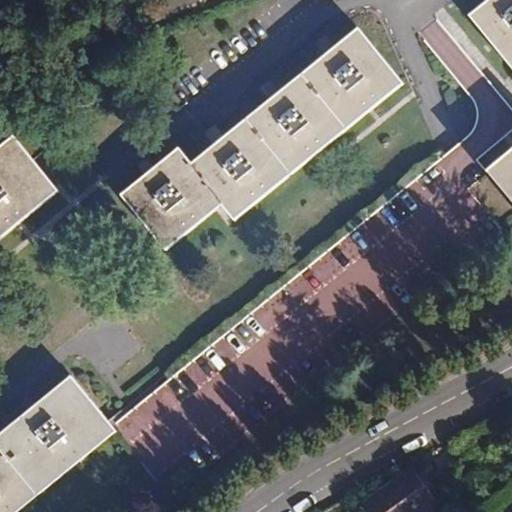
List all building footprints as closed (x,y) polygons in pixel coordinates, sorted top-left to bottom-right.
[(511,0),(489,0),(484,4),(470,15),(511,65),(511,64),(511,0)] [(206,153),(192,164),(180,149),(148,175),(123,195),(163,244),(219,199),(223,204),(232,215),(399,79),(359,29),(344,41),(278,95),(206,153)] [(432,46),(447,62),(457,53),(443,37),(432,46)] [(236,220),(403,84),(399,79),(232,215),(236,220)] [(0,149),(0,232),(55,187),(15,137),(0,149)] [(390,165),(407,151),(397,139),(380,153),(390,165)] [(511,150),(493,167),(511,189),(511,150)] [(488,171),(511,199),(511,189),(493,167),(488,171)] [(0,240),(59,192),(55,187),(0,232),(0,240)] [(167,249),(223,204),(219,199),(163,244),(167,249)] [(173,329),(190,322),(178,294),(161,301),(173,329)] [(0,511),(6,511),(113,427),(72,377),(58,388),(0,435),(0,511)] [(16,511),(117,432),(113,427),(6,511),(16,511)] [(392,483),(364,504),(369,511),(420,511),(437,501),(413,468),(392,483)]
